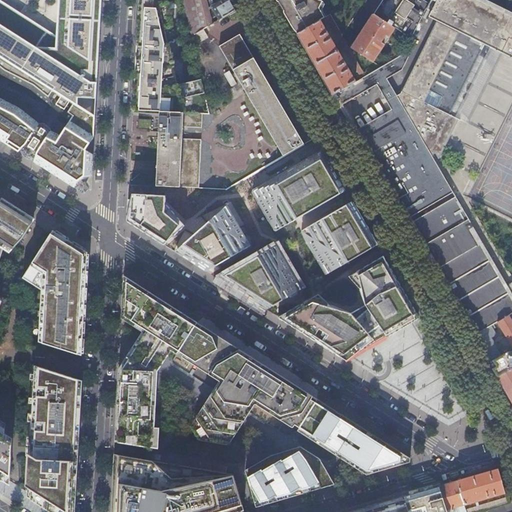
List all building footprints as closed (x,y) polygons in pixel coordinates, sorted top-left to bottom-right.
[(0,0),(0,56),(95,117),(101,0),(0,0)] [(168,45),(164,29),(173,27),(167,3),(161,4),(161,0),(138,0),(138,8),(134,88),(133,111),(160,112),(185,114),(182,98),(183,98),(184,99),(204,94),(201,80),(177,86),(173,68),(174,67),(169,44),(168,45)] [(182,0),(191,37),(191,36),(202,30),(212,24),(204,0),(195,0),(194,0),(182,0)] [(222,0),(212,6),(220,19),(238,8),(233,0),(222,0)] [(276,0),(285,15),(286,16),(303,0),(276,0)] [(317,0),(303,0),(286,16),(288,19),(295,32),(297,34),(319,21),(323,19),(317,9),(321,2),(317,0)] [(384,129),(380,123),(371,129),(374,134),(360,143),(371,162),(405,220),(453,193),(431,156),(435,154),(438,160),(458,120),(457,119),(492,49),(511,58),(511,13),(485,0),(446,0),(400,94),(397,96),(391,87),(381,92),(397,121),(384,129)] [(382,0),(373,15),(394,29),(394,28),(405,36),(411,39),(428,3),(423,0),(382,0)] [(321,10),(317,9),(323,19),(326,17),(321,10)] [(342,36),(330,15),(326,17),(323,19),(319,21),(321,24),(328,21),(343,48),(337,52),(339,55),(345,51),(361,78),(365,76),(347,46),(346,44),(342,36)] [(373,15),(352,49),(373,62),(384,44),(381,43),(384,38),(387,40),(394,29),(373,15)] [(295,32),(288,19),(287,20),(288,21),(289,23),(290,25),(291,26),(292,28),(293,29),(294,31),(295,32)] [(321,24),(319,21),(297,34),(314,64),(332,95),(355,82),(339,55),(337,52),(321,24)] [(202,30),(191,36),(196,45),(207,38),(202,30)] [(219,46),(284,156),(304,144),(267,82),(263,75),(238,35),(219,46)] [(390,52),(393,59),(404,53),(400,46),(390,52)] [(355,82),(332,95),(339,107),(341,106),(377,85),(387,79),(402,70),(412,48),(404,53),(393,59),(380,67),(365,76),(361,78),(355,82)] [(95,117),(0,56),(0,74),(2,75),(15,82),(31,90),(70,121),(60,136),(51,131),(38,152),(36,157),(34,162),(74,187),(92,175),(93,155),(86,150),(94,137),(95,117)] [(230,70),(226,73),(232,84),(236,82),(230,70)] [(19,108),(0,98),(0,140),(18,152),(21,149),(28,141),(39,124),(19,108)] [(160,112),(156,187),(158,187),(165,187),(176,188),(195,188),(199,188),(201,140),(183,139),(183,127),(202,128),(202,114),(185,114),(160,112)] [(153,119),(137,118),(136,128),(153,129),(153,119)] [(42,124),(39,124),(28,141),(21,149),(24,150),(24,152),(25,154),(26,155),(27,156),(29,157),(31,157),(32,156),(34,156),(36,157),(38,152),(51,131),(50,129),(49,127),(45,125),(42,124)] [(345,190),(322,151),(252,191),(275,231),(345,190)] [(165,196),(128,195),(127,212),(127,221),(164,245),(184,226),(175,216),(163,205),(165,196)] [(455,197),(412,222),(427,248),(431,256),(433,255),(440,267),(435,270),(465,323),(467,322),(475,336),(490,326),(498,322),(511,313),(511,282),(507,285),(482,243),(477,246),(468,230),(473,227),(455,197)] [(0,259),(3,249),(9,253),(23,238),(35,219),(2,198),(0,200),(0,199),(0,259)] [(356,210),(351,201),(300,230),(326,274),(377,244),(356,210)] [(235,216),(228,206),(178,254),(206,272),(251,244),(235,216)] [(53,230),(23,278),(42,290),(39,342),(82,355),(88,252),(53,230)] [(217,278),(265,309),(301,288),(276,245),(217,278)] [(418,316),(383,255),(353,272),(359,288),(364,304),(350,313),(329,305),(311,297),(277,317),(344,359),(418,316)] [(348,276),(359,288),(353,272),(348,276)] [(118,368),(114,441),(153,447),(154,427),(158,370),(171,349),(177,353),(179,350),(184,354),(182,355),(183,357),(222,382),(199,421),(211,439),(226,441),(252,401),(291,426),(293,426),(294,423),(299,427),(317,398),(276,372),(215,334),(159,298),(124,275),(121,318),(142,331),(145,333),(133,352),(130,351),(118,368)] [(317,294),(311,297),(329,305),(317,294)] [(511,313),(498,322),(511,346),(511,313)] [(475,336),(473,336),(478,344),(488,362),(498,357),(487,339),(495,335),(490,326),(475,336)] [(142,331),(130,351),(133,352),(145,333),(142,331)] [(72,511),(81,379),(35,365),(30,454),(28,454),(26,491),(28,492),(58,511),(72,511)] [(511,368),(497,377),(511,402),(511,368)] [(58,511),(28,492),(27,496),(52,511),(75,511),(83,380),(81,379),(72,511),(58,511)] [(299,427),(297,430),(366,474),(399,464),(409,461),(410,458),(317,398),(299,427)] [(0,474),(10,481),(12,438),(5,433),(5,423),(0,419),(0,474)] [(299,447),(271,455),(275,463),(281,459),(281,460),(302,449),(299,447)] [(271,455),(245,470),(256,506),(287,497),(322,487),(334,483),(318,459),(302,449),(281,460),(281,459),(275,463),(271,455)] [(234,511),(243,509),(233,473),(113,453),(111,511),(234,511)] [(479,474),(456,481),(466,511),(473,511),(495,505),(492,498),(472,504),(471,502),(495,494),(498,504),(507,502),(497,469),(494,470),(479,474)] [(0,478),(10,485),(10,481),(0,474),(0,478)] [(439,486),(447,511),(466,511),(456,481),(449,483),(439,486)] [(447,511),(439,486),(432,488),(431,484),(420,487),(407,491),(409,495),(403,496),(407,511),(447,511)] [(407,511),(403,496),(390,500),(375,504),(366,506),(366,507),(359,509),(348,511),(407,511)]
